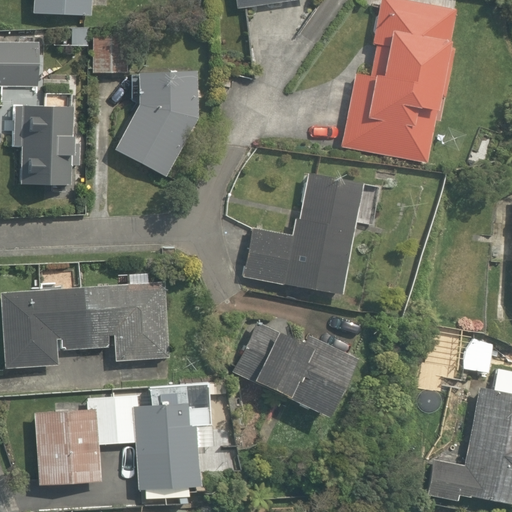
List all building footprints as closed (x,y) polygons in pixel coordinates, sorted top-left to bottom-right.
[(95,0),(34,0),(34,16),(95,19),(95,0)] [(310,0),(231,0),(233,12),(311,4),(310,0)] [(462,12),(391,0),(381,0),(373,50),(379,51),(374,82),(353,78),(341,151),(425,165),(433,117),(449,120),(463,43),(456,42),(462,12)] [(119,37),(93,36),(92,77),(117,78),(119,37)] [(44,48),(0,46),(0,87),(42,89),(44,48)] [(196,79),(139,81),(139,107),(117,154),(171,180),(208,105),(196,79)] [(77,110),(12,106),(10,150),(20,150),(18,190),(71,193),(73,160),(82,160),(84,140),(75,139),(77,110)] [(364,190),(308,178),(295,239),(250,230),(240,278),(342,299),(364,190)] [(161,286),(2,297),(7,375),(58,372),(57,357),(116,353),(117,366),(166,362),(161,286)] [(307,353),(253,326),(230,370),(336,424),(364,370),(312,343),(307,353)] [(511,373),(493,370),(489,394),(473,391),(459,470),(420,463),(415,491),(511,508),(511,373)] [(90,416),(38,417),(39,489),(105,488),(104,449),(140,448),(141,499),(204,498),(203,470),(239,469),(238,450),(214,450),(213,405),(184,406),(183,385),(151,386),(152,411),(143,411),(142,395),(90,396),(90,416)]
